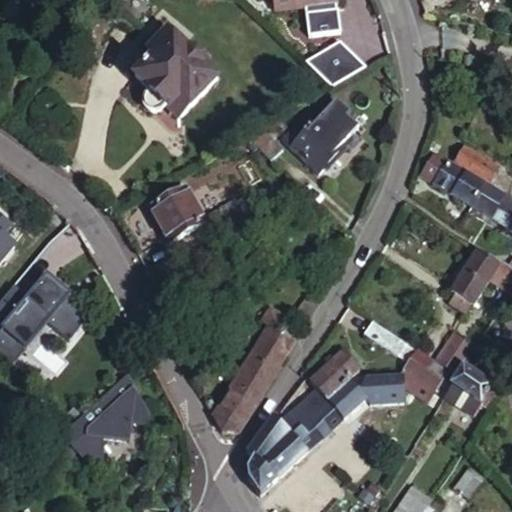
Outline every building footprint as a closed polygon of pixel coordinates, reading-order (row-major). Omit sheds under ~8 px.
[(271,0),(272,14),(337,8),(336,0),(271,0)] [(169,32),(149,51),(155,59),(138,76),(151,90),(145,95),(145,103),(151,109),(160,107),(164,102),(179,119),(218,80),(202,64),(203,57),(197,51),(190,53),(169,32)] [(316,117),(301,132),(308,139),(323,124),(316,117)] [(301,132),(283,150),(315,183),(349,149),(323,124),(308,139),(301,132)] [(278,132),(268,143),(274,149),(285,137),(278,132)] [(257,133),(247,144),(276,170),(285,159),(274,149),(268,143),(257,133)] [(435,158),(449,167),(461,148),(447,139),(435,158)] [(467,153),(458,166),(490,185),(499,172),(467,153)] [(463,204),(470,208),(484,187),(449,167),(435,158),(434,157),(422,178),(463,204)] [(511,204),(484,187),(470,208),(509,233),(511,228),(511,204)] [(150,211),(168,243),(204,222),(185,191),(150,211)] [(243,200),(235,205),(240,214),(247,209),(243,200)] [(208,217),(215,228),(232,218),(240,214),(235,205),(233,201),(208,217)] [(450,224),(457,229),(470,208),(463,204),(450,224)] [(0,264),(13,248),(0,238),(11,226),(0,217),(0,264)] [(232,218),(215,228),(199,237),(261,293),(280,264),(232,218)] [(452,292),(454,294),(471,304),(474,305),(488,280),(508,292),(511,285),(511,270),(497,260),(496,262),(476,250),(452,292)] [(26,295),(15,285),(0,302),(0,352),(11,362),(46,323),(67,340),(87,318),(63,297),(68,292),(45,272),(26,295)] [(466,314),(471,304),(454,294),(449,303),(466,314)] [(270,329),(237,385),(260,399),(295,342),(285,337),(292,326),(270,315),(264,326),(270,329)] [(407,367),(417,353),(372,324),(362,340),(407,367)] [(454,335),(445,350),(464,362),(474,347),(454,335)] [(445,350),(437,363),(456,375),(464,362),(445,350)] [(458,379),(417,353),(407,367),(407,368),(411,371),(407,377),(414,381),(410,385),(406,392),(426,404),(440,381),(452,389),(458,379)] [(341,355),(308,384),(314,390),(326,405),(348,386),(354,381),(351,378),(357,373),(341,355)] [(411,371),(407,368),(400,379),(404,382),(407,377),(411,371)] [(492,389),(464,369),(458,379),(452,389),(449,393),(452,395),(456,390),(464,395),(471,399),(482,406),(492,389)] [(414,381),(407,377),(404,382),(410,385),(414,381)] [(240,434),(260,399),(237,385),(219,415),(215,421),(221,433),(240,434)] [(365,404),(348,386),(326,405),(343,424),(346,426),(359,413),(357,410),(365,404)] [(343,424),(326,405),(314,390),(278,424),(307,456),(343,424)] [(449,393),(444,402),(455,409),(464,395),(456,390),(452,395),(449,393)] [(102,441),(131,438),(130,425),(142,423),(139,395),(63,403),(69,458),(103,455),(102,441)] [(471,399),(464,395),(455,409),(462,413),(471,399)] [(471,399),(462,413),(473,420),(482,406),(471,399)] [(208,408),(215,421),(219,415),(213,404),(208,408)] [(249,482),(260,497),(307,456),(278,424),(272,418),(247,455),(253,458),(245,469),(249,482)] [(467,473),(455,492),(469,502),(482,482),(467,473)] [(423,511),(405,500),(397,511),(423,511)]
